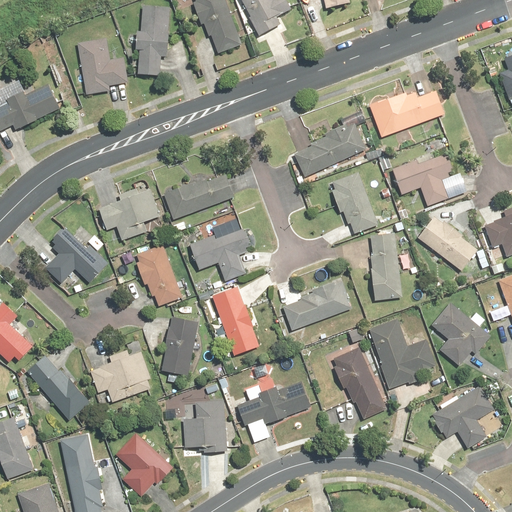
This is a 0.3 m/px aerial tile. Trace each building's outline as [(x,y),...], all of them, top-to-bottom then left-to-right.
[(225,0),(189,0),(213,58),(243,45),(225,0)] [(236,0),(259,43),(284,30),(278,18),(292,10),(286,0),(236,0)] [(351,0),(321,0),(325,12),(353,5),(351,0)] [(139,54),(137,80),(160,81),(161,60),(170,60),(173,8),(143,6),(141,34),(137,34),(136,54),(139,54)] [(107,41),(77,45),(84,97),(111,94),(110,87),(126,85),(123,58),(109,60),(107,41)] [(499,75),(508,102),(511,100),(511,56),(503,59),(507,72),(499,75)] [(50,86),(0,106),(0,131),(12,127),(15,134),(62,116),(50,86)] [(367,106),(379,139),(445,115),(436,89),(423,94),(420,87),(367,106)] [(292,153),(303,180),(366,155),(354,124),(324,135),(326,140),(292,153)] [(446,151),(392,170),(402,198),(422,192),(427,207),(448,199),(443,185),(456,180),(446,151)] [(358,175),(330,186),(351,237),(378,226),(358,175)] [(228,178),(164,197),(171,221),(235,202),(228,178)] [(120,202),(98,209),(106,232),(115,229),(120,243),(164,228),(151,191),(142,194),(140,188),(118,195),(120,202)] [(504,220),(482,227),(489,251),(501,247),(506,264),(511,262),(511,207),(501,211),(504,220)] [(71,216),(64,222),(75,234),(82,227),(71,216)] [(433,216),(415,240),(435,256),(431,262),(439,268),(443,262),(460,274),(478,250),(433,216)] [(214,237),(189,245),(198,272),(220,265),(226,283),(248,275),(241,255),(251,252),(243,227),(233,230),(231,225),(212,232),(214,237)] [(90,286),(111,265),(84,240),(82,242),(66,228),(49,246),(59,256),(44,271),(61,287),(75,272),(90,286)] [(370,237),(373,306),(400,304),(397,235),(370,237)] [(183,302),(163,246),(137,255),(141,264),(137,266),(144,287),(148,286),(153,300),(155,299),(159,310),(183,302)] [(511,277),(499,281),(511,321),(511,277)] [(344,284),(282,308),(292,334),(354,310),(344,284)] [(238,289),(212,298),(234,360),(261,350),(238,289)] [(493,338),(450,304),(430,329),(447,343),(439,353),(461,370),(473,354),(477,357),(493,338)] [(0,356),(15,370),(35,348),(11,326),(18,319),(2,305),(0,307),(0,356)] [(398,319),(368,330),(390,391),(439,374),(427,342),(409,349),(398,319)] [(170,320),(161,375),(193,380),(201,325),(170,320)] [(359,349),(332,363),(363,424),(390,410),(359,349)] [(111,364),(91,370),(99,397),(108,394),(112,406),(153,393),(141,354),(131,357),(129,352),(109,358),(111,364)] [(47,357),(27,374),(68,422),(89,405),(47,357)] [(303,383),(237,402),(245,429),(311,411),(303,383)] [(481,387),(429,417),(443,441),(457,433),(467,451),(487,440),(477,422),(495,412),(481,387)] [(17,389),(7,393),(11,403),(21,399),(17,389)] [(226,456),(227,403),(195,403),(195,419),(185,419),(185,456),(226,456)] [(19,423),(0,427),(0,457),(7,481),(33,473),(19,423)] [(175,470),(136,433),(113,457),(130,473),(123,481),(145,502),(175,470)] [(104,511),(90,435),(62,440),(75,511),(104,511)] [(59,511),(52,484),(19,494),(23,511),(59,511)]
